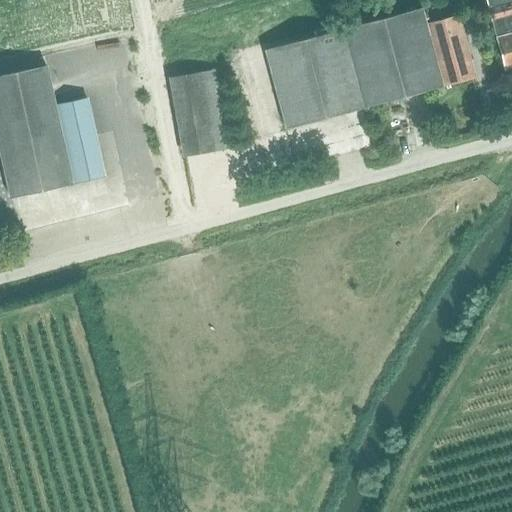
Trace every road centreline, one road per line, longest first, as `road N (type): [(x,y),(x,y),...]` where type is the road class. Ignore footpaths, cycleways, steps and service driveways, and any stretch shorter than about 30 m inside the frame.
road 1 (unclassified): [(0,278),(511,140)]
road 2 (track): [(185,229),(149,62),(144,0)]
